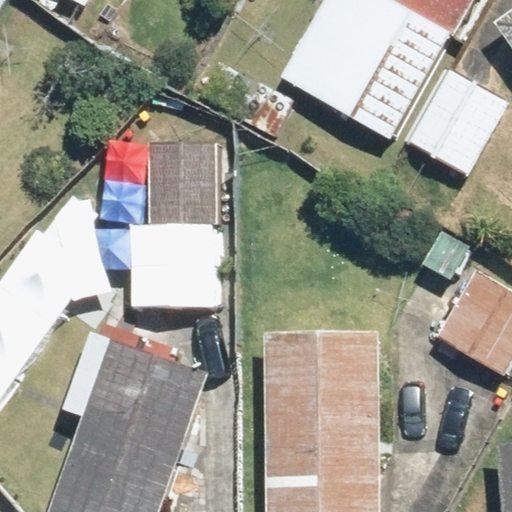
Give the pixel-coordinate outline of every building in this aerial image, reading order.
[(0,0),(0,21),(15,0),(0,0)] [(451,36),(384,0),(330,0),(282,87),(390,147),(451,36)] [(511,20),(501,29),(511,45),(511,20)] [(301,109),(228,72),(209,110),(281,147),(301,109)] [(511,110),(453,78),(414,147),(474,181),(511,115),(511,110)] [(220,147),(154,147),(154,229),(220,229),(220,147)] [(438,328),(504,370),(511,358),(511,290),(477,268),(438,328)] [(379,511),(376,339),(264,341),(267,511),(379,511)] [(160,511),(208,380),(112,346),(51,511),(160,511)] [(511,511),(511,453),(493,455),(498,511),(511,511)]
